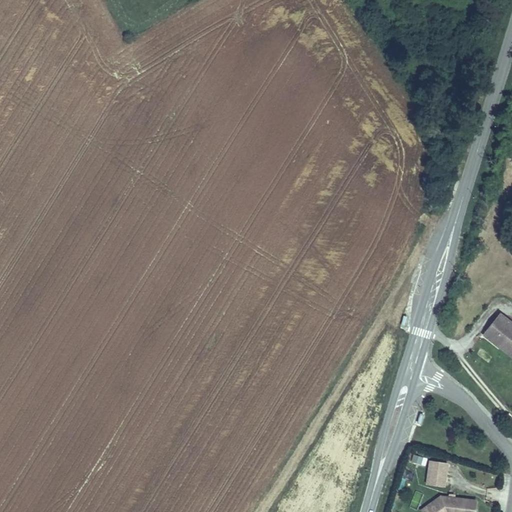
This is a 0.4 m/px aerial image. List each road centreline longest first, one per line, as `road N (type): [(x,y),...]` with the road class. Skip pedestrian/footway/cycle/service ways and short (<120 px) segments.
road 1 (secondary): [(511,28),(412,364)]
road 2 (secondary): [(406,382),(368,511)]
